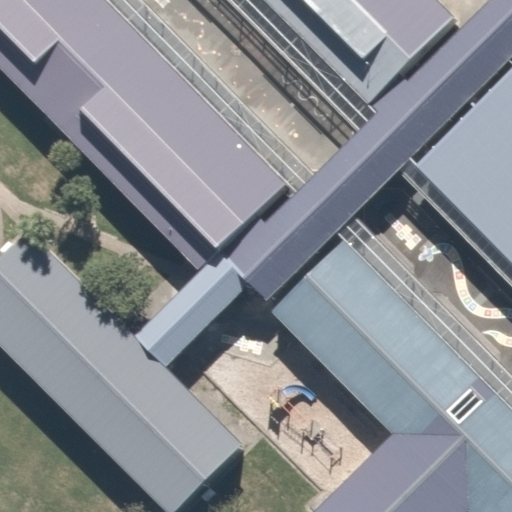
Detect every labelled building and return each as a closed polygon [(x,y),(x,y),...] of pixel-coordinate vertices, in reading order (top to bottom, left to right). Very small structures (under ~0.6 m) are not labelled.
[(309,176),(130,0),(0,0),(0,61),(214,272),(309,176)] [(474,15),(459,0),(253,0),(373,117),(474,15)] [(511,93),(433,173),(511,250),(511,93)] [(194,511),(256,450),(48,244),(0,292),(0,362),(152,511),(194,511)] [(511,511),(511,412),(349,252),(277,325),(389,436),(313,511),(511,511)]
